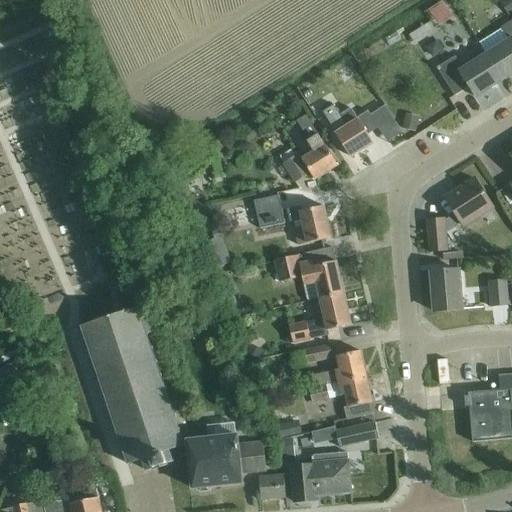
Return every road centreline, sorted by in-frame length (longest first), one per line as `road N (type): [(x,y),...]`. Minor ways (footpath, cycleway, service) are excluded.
road 1 (residential): [(511,110),(397,182),(409,349)]
road 2 (residential): [(409,349),(423,511)]
